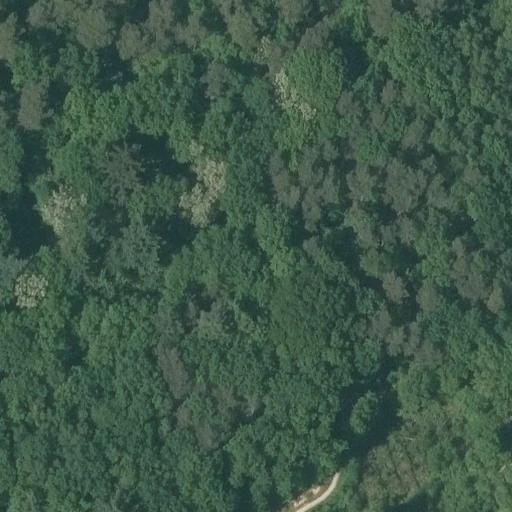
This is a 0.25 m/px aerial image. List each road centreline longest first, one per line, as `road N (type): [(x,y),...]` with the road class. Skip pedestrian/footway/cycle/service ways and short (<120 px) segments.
road 1 (track): [(511,14),(0,289)]
road 2 (track): [(286,414),(271,306),(235,167),(145,0)]
road 3 (track): [(511,406),(459,423),(381,430),(286,414)]
